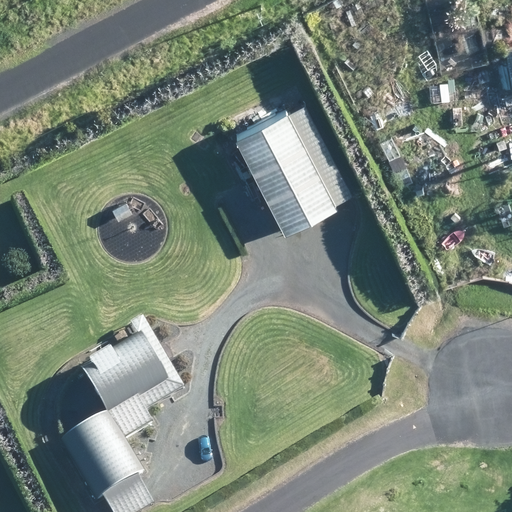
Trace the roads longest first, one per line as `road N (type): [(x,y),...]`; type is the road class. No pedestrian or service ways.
road 1 (unknown): [(480,383),(431,395),(338,472),(272,511)]
road 2 (residential): [(0,94),(186,0)]
